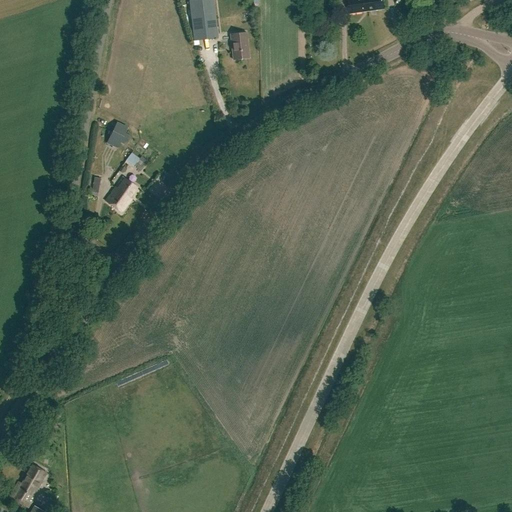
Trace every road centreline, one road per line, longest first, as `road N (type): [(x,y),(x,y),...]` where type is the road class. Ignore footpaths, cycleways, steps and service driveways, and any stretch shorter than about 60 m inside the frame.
road 1 (tertiary): [(265,511),(407,222),(511,73)]
road 2 (unclassified): [(456,31),(426,34),(250,125),(178,188),(118,266)]
road 3 (unclassified): [(118,266),(83,235),(73,195),(107,0)]
road 4 (unclassified): [(118,266),(12,415)]
